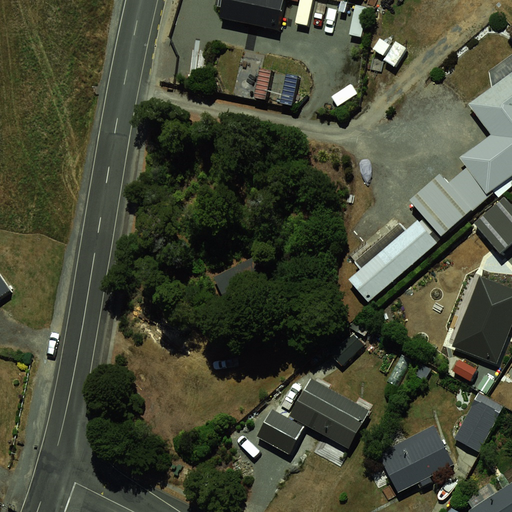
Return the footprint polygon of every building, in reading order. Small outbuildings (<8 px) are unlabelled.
[(284,0),(228,0),(225,19),(279,29),(284,0)] [(347,277),(366,301),(511,177),(511,68),(466,102),(487,135),(459,157),(465,165),(414,204),(421,215),(347,277)] [(386,72),(375,85),(400,107),(411,93),(386,72)] [(254,245),(207,270),(224,301),(271,277),(254,245)] [(0,270),(0,295),(13,287),(0,270)] [(369,343),(355,329),(330,354),(343,368),(369,343)] [(304,385),(287,416),(346,446),(363,418),(304,385)] [(474,390),(449,437),(475,448),(496,403),(474,390)] [(431,422),(378,451),(402,490),(451,460),(431,422)] [(511,511),(511,479),(467,508),(469,511),(511,511)]
